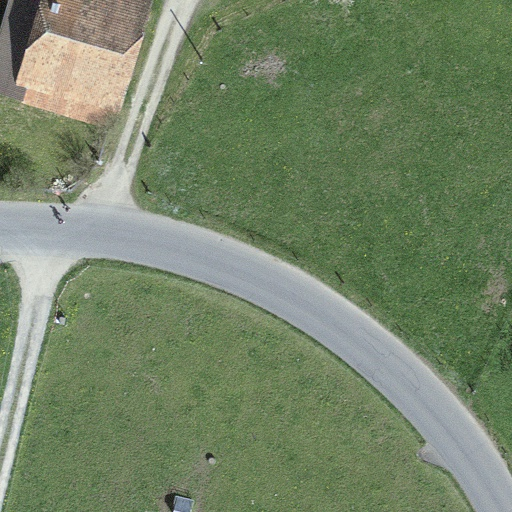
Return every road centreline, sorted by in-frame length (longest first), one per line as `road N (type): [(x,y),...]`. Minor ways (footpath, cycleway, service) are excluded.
road 1 (unclassified): [(503,511),(416,386),(294,302),(115,236),(0,229)]
road 2 (track): [(115,236),(147,80),(186,0)]
road 3 (track): [(0,458),(55,230)]
